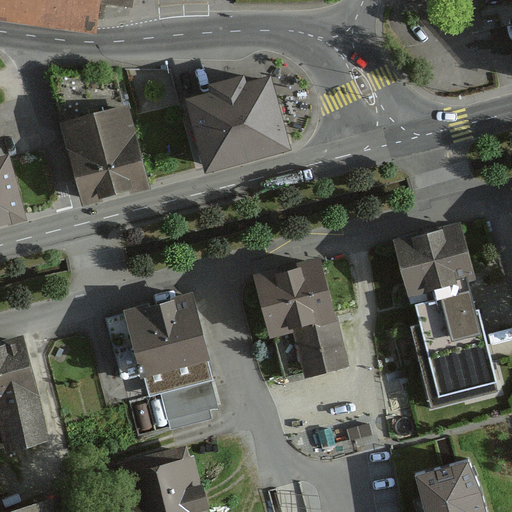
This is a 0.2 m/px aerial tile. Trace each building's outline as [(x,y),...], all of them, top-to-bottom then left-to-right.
[(0,0),(0,8),(91,20),(93,0),(100,0),(129,4),(129,0),(0,0)] [(117,75),(48,69),(83,199),(146,182),(117,75)] [(270,76),(187,98),(205,167),(289,144),(270,76)] [(7,159),(0,161),(0,220),(22,215),(7,159)] [(459,213),(400,228),(415,292),(475,278),(459,213)] [(324,268),(260,286),(287,381),(351,363),(324,268)] [(475,278),(415,292),(439,388),(499,373),(475,278)] [(212,360),(197,300),(113,321),(128,381),(212,360)] [(27,345),(0,351),(0,427),(5,448),(49,438),(27,345)] [(204,511),(187,445),(125,461),(138,511),(204,511)] [(499,511),(483,449),(419,465),(431,511),(499,511)] [(66,511),(62,497),(7,511),(66,511)]
